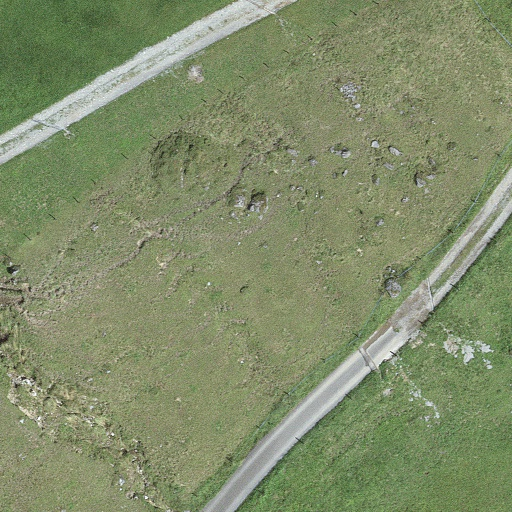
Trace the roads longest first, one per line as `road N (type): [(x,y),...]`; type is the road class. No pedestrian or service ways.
road 1 (track): [(511,180),(226,511)]
road 2 (track): [(0,155),(210,23),(262,0)]
